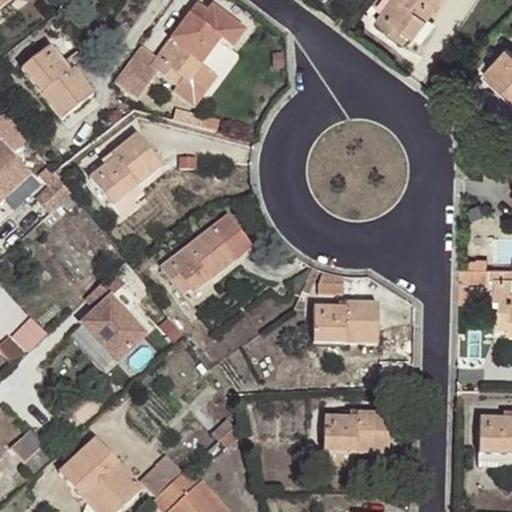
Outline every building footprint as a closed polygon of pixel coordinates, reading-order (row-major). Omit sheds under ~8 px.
[(406,34),(410,37),(438,0),(389,0),(373,22),(400,43),(406,34)] [(141,47),(115,82),(137,98),(156,72),(175,86),(172,91),(193,107),(217,77),(200,64),(219,40),(229,48),(242,31),(210,6),(198,22),(188,15),(155,58),(141,47)] [(20,69),(59,120),(91,95),(72,70),(68,73),(49,47),(20,69)] [(484,70),(511,96),(511,54),(504,47),(484,70)] [(90,180),(112,206),(160,167),(136,137),(111,156),(114,160),(90,180)] [(0,202),(3,200),(30,174),(1,142),(0,142),(0,202)] [(30,174),(3,200),(12,210),(40,185),(30,174)] [(69,192),(58,177),(44,188),(39,200),(51,211),(70,193),(69,192)] [(189,289),(192,294),(250,248),(226,216),(160,268),(180,296),(189,289)] [(464,282),(490,282),(490,261),(464,261),(464,282)] [(123,283),(112,272),(91,293),(101,304),(96,310),(80,324),(116,361),(145,334),(110,297),(123,283)] [(511,283),(500,283),(499,292),(511,292),(511,283)] [(14,322),(27,310),(6,287),(0,292),(0,309),(2,308),(14,322)] [(511,292),(499,292),(497,327),(507,326),(507,331),(511,331),(511,292)] [(96,310),(101,304),(91,293),(85,298),(96,310)] [(312,310),(311,345),(377,345),(377,305),(345,304),(345,310),(312,310)] [(8,339),(0,346),(0,353),(12,367),(23,357),(8,339)] [(323,418),(322,452),(386,455),(388,415),(358,414),(358,420),(323,418)] [(510,421),(478,420),(477,454),(511,454),(511,414),(510,415),(510,421)] [(31,433),(38,441),(48,433),(42,425),(31,433)] [(225,451),(243,434),(234,425),(216,442),(225,451)] [(43,446),(38,441),(31,433),(30,431),(10,448),(24,462),(43,446)] [(91,490),(111,511),(117,511),(142,490),(96,440),(58,475),(81,499),(91,490)] [(140,481),(155,498),(183,474),(167,458),(140,481)] [(155,498),(152,501),(161,511),(225,511),(186,470),(183,474),(155,498)] [(92,511),(111,511),(91,490),(81,499),(92,511)]
